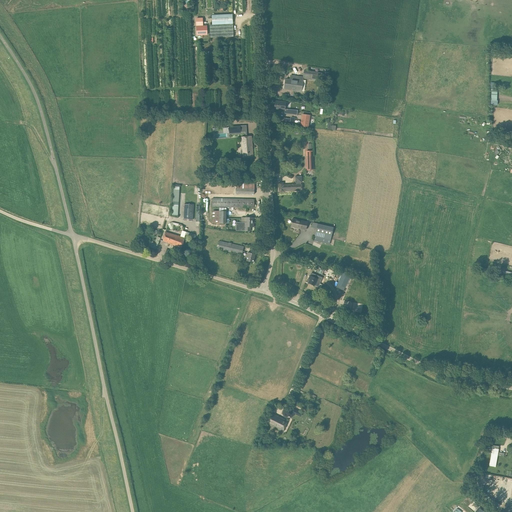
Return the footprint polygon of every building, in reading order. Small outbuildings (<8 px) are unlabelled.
[(212,15),(213,25),(210,25),(211,38),(234,37),(233,14),(212,15)] [(196,26),(196,36),(207,35),(207,26),(196,26)] [(323,73),(319,73),(319,72),(304,70),(303,77),(312,78),(311,80),(317,81),(318,79),(322,80),(323,73)] [(291,75),(290,80),(286,80),(285,88),(296,90),(296,91),(301,92),(303,77),(291,75)] [(283,110),(283,113),(293,114),(294,110),(285,109),(286,102),(275,101),(274,109),(283,110)] [(310,115),(302,114),(300,126),(308,127),(310,115)] [(245,132),(246,137),(247,137),(246,125),(229,126),(229,133),(245,132)] [(219,128),(212,128),(212,138),(229,137),(228,128),(219,128)] [(251,137),(247,137),(246,137),(242,137),(243,150),(240,150),(241,157),(252,157),(251,137)] [(302,182),(301,176),(295,176),(295,183),(296,183),(296,184),(283,185),(283,183),(279,183),(279,191),(302,190),(302,184),(301,184),(301,182),(302,182)] [(237,182),(236,188),(236,194),(254,195),(254,189),(255,182),(237,182)] [(212,198),(212,207),(254,208),(254,199),(212,198)] [(193,219),(194,204),(184,204),(183,219),(193,219)] [(213,211),(212,223),(226,223),(226,211),(213,211)] [(254,218),(245,217),(245,222),(243,222),(243,231),(250,231),(250,227),(253,227),(254,218)] [(308,222),(293,218),(291,227),(306,230),(308,222)] [(314,241),(330,245),(334,227),(312,222),(311,228),(317,229),(314,241)] [(181,248),(184,238),(166,232),(163,241),(181,248)] [(219,241),(218,249),(242,255),(244,246),(219,241)] [(371,256),(371,255),(370,254),(370,252),(369,251),(368,250),(368,249),(366,248),(365,248),(363,248),(362,248),(360,248),(359,249),(358,249),(356,251),(356,252),(355,254),(355,255),(355,257),(355,258),(356,259),(357,261),(358,262),(359,263),(361,263),(362,263),(364,263),(365,263),(367,262),(368,261),(369,260),(370,259),(370,257),(371,256)] [(248,257),(247,261),(253,263),(255,254),(248,252),(246,257),(248,257)] [(318,264),(315,272),(333,280),(336,272),(318,264)] [(344,291),(351,276),(343,272),(336,287),(344,291)] [(310,280),(308,283),(314,286),(317,279),(310,275),(309,279),(310,280)] [(354,295),(358,287),(350,283),(346,291),(354,295)] [(290,417),(296,413),(293,408),(287,413),(290,417)] [(282,431),(287,421),(272,414),(267,424),(282,431)] [(493,448),(490,466),(496,467),(499,449),(493,448)] [(493,511),(498,506),(493,503),(489,508),(493,511)]
